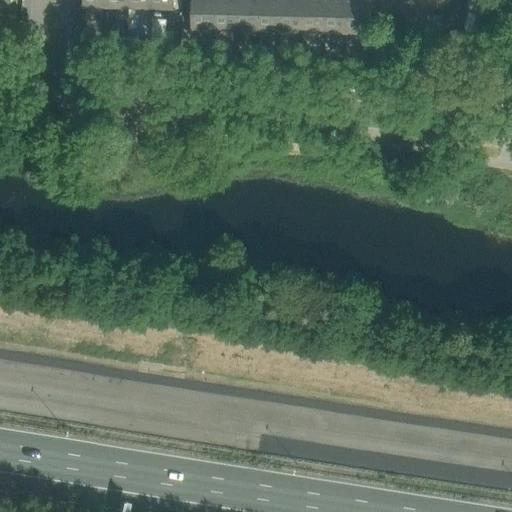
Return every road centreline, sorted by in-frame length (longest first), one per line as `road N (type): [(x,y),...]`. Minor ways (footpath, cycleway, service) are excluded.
road 1 (motorway): [(511,465),(0,385)]
road 2 (residential): [(511,134),(43,86)]
road 3 (motorway): [(0,453),(377,511)]
